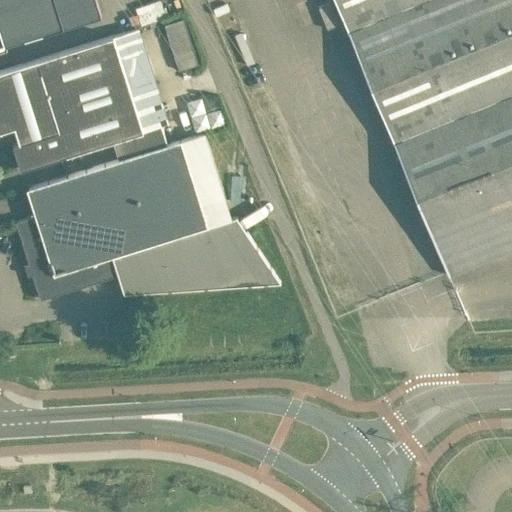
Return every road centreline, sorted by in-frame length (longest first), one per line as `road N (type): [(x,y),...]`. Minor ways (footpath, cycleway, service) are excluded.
road 1 (unclassified): [(293,241),(196,0)]
road 2 (secondary): [(357,441),(292,407),(248,403),(127,417)]
road 3 (secondary): [(127,417),(236,440),(327,489)]
road 4 (tertiary): [(476,399),(428,400),(357,441)]
road 5 (secondary): [(0,423),(127,417)]
road 6 (tertiary): [(379,473),(476,399)]
